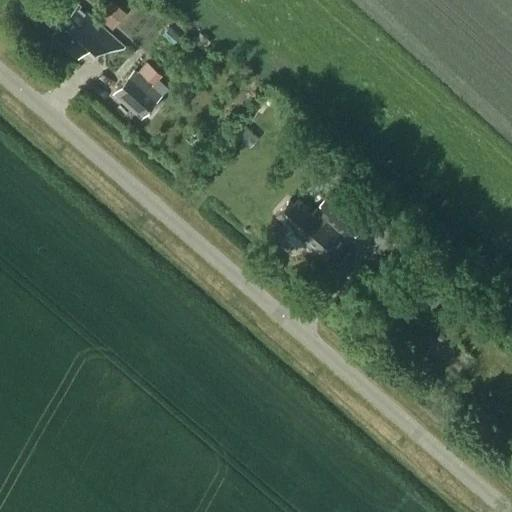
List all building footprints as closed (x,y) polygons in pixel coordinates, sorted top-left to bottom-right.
[(114,27),(127,12),(113,0),(109,0),(99,12),(97,15),(113,28),(114,27)] [(91,45),(96,50),(127,47),(80,5),(76,10),(66,2),(60,7),(55,3),(44,14),(50,19),(46,23),(56,32),(54,34),(80,57),(91,45)] [(211,40),(201,32),(194,42),(204,50),(211,40)] [(147,61),(139,70),(154,83),(162,74),(147,61)] [(136,69),(115,94),(145,119),(171,87),(161,79),(156,86),(136,69)] [(280,216),(293,227),(284,238),(297,249),(304,241),(307,244),(305,246),(321,259),(342,235),(348,240),(371,213),(337,184),(314,211),(309,206),(307,209),(299,202),(295,206),(291,203),(280,216)] [(383,261),(364,285),(391,307),(410,284),(418,290),(430,276),(410,258),(397,273),(383,261)]
